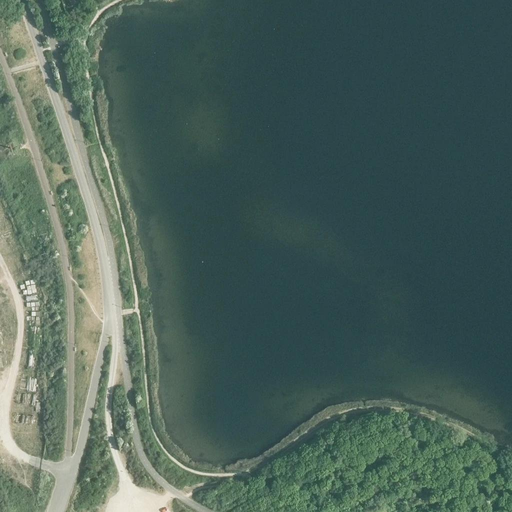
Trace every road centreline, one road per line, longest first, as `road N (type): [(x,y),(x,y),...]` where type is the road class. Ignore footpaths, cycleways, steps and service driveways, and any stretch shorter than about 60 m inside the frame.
road 1 (unclassified): [(23,0),(97,224),(110,313),(57,511)]
road 2 (track): [(0,264),(22,325),(4,432),(9,450),(67,471)]
